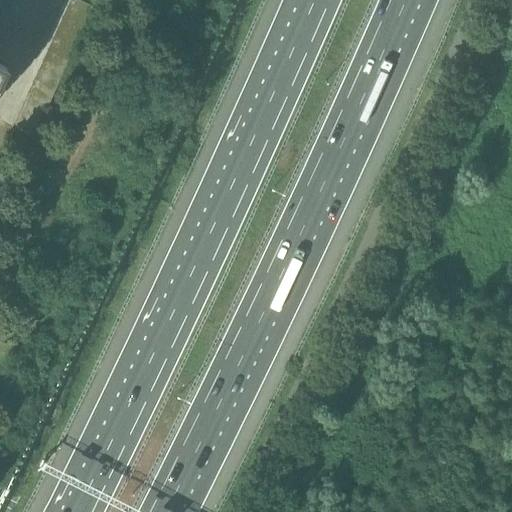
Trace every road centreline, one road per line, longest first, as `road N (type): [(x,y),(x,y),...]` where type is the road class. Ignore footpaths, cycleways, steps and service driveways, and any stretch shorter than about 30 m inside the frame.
road 1 (motorway): [(163,511),(405,0)]
road 2 (motorway): [(313,0),(76,511)]
